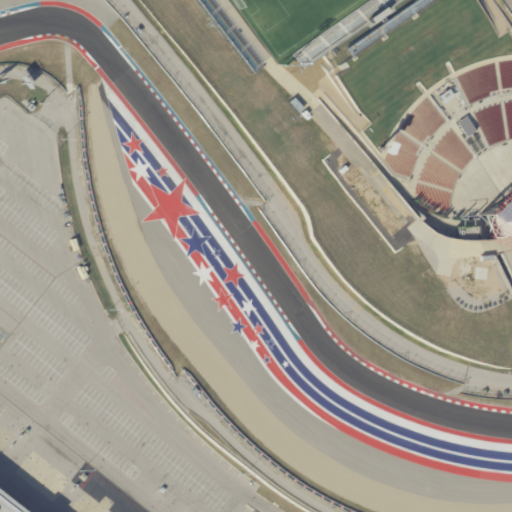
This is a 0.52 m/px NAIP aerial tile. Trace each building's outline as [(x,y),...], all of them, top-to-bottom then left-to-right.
[(406,0),(424,0),(342,57),(336,48),(406,0)] [(432,96),(437,104),(447,97),(442,89),(432,96)] [(450,123),(460,116),(469,131),(460,137),(450,123)] [(4,162),(17,229),(66,220),(53,152),(4,162)] [(339,183),(361,164),(393,202),(371,221),(339,183)] [(474,218),(484,205),(494,196),(506,188),(511,184),(511,229),(506,232),(500,235),(474,218)] [(421,285),(503,293),(502,300),(508,301),(507,308),(503,307),(502,318),(494,318),(493,336),(489,335),(488,343),(428,337),(428,331),(424,330),(426,314),(418,313),(421,285)] [(0,346),(10,334),(0,326),(0,346)] [(62,349),(79,362),(96,340),(79,327),(62,349)] [(100,432),(114,407),(100,399),(85,423),(100,432)] [(0,511),(0,503),(11,511),(0,511)]
